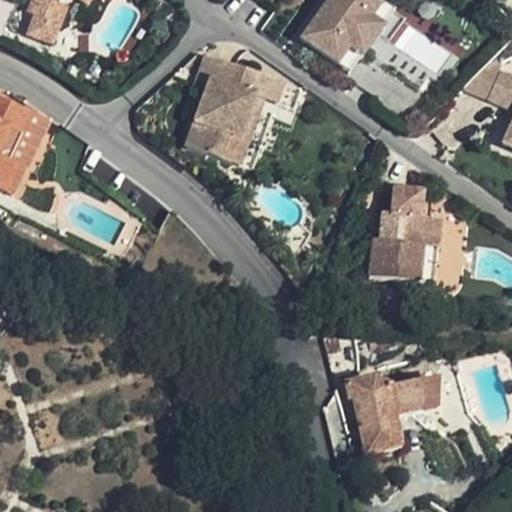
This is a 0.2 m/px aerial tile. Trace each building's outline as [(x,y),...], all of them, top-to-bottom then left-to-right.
[(28,35),(51,44),(59,24),(52,21),(58,6),(61,0),(33,0),(28,14),(35,17),(28,35)] [(384,0),(326,0),(299,40),(337,67),(385,0),(384,0)] [(385,0),(337,67),(349,75),(396,8),(385,0)] [(58,6),(52,21),(59,24),(65,8),(58,6)] [(301,91),(206,57),(195,87),(206,91),(201,104),(194,124),(185,150),(252,173),(275,106),(294,112),(301,91)] [(500,72),(487,66),(464,90),(487,100),(500,72)] [(511,77),(500,72),(487,100),(507,110),(511,111),(511,123),(502,145),(511,149),(511,77)] [(194,124),(201,104),(190,100),(183,120),(194,124)] [(49,125),(0,101),(0,192),(4,194),(17,166),(26,170),(27,171),(49,126),(49,125)] [(26,170),(17,166),(4,194),(12,198),(26,170)] [(374,241),(368,279),(418,285),(422,249),(437,250),(440,221),(419,219),(422,193),(394,190),(391,216),(398,217),(394,243),(379,241),(374,241)] [(391,216),(383,214),(379,241),(394,243),(398,217),(391,216)] [(433,286),(437,250),(422,249),(418,285),(433,286)] [(364,459),(399,451),(392,421),(438,410),(439,378),(376,392),(373,379),(344,386),(347,401),(351,401),(364,459)]
